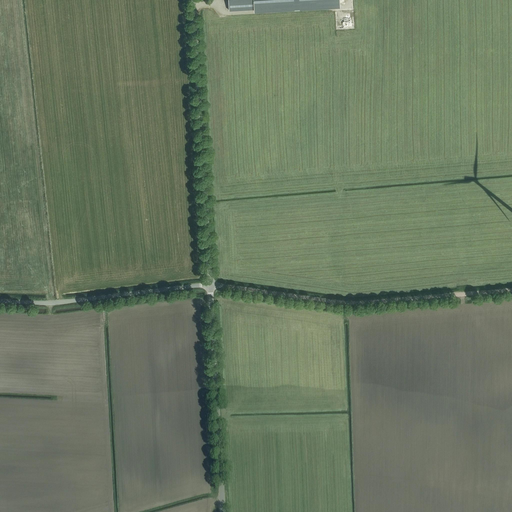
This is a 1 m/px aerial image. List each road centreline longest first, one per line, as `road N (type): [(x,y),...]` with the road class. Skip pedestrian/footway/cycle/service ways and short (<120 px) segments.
road 1 (unclassified): [(209,285),(323,301),(511,291)]
road 2 (unclassified): [(209,285),(191,0)]
road 3 (unclassified): [(221,511),(209,285)]
road 4 (unclassified): [(0,300),(62,302),(209,285)]
